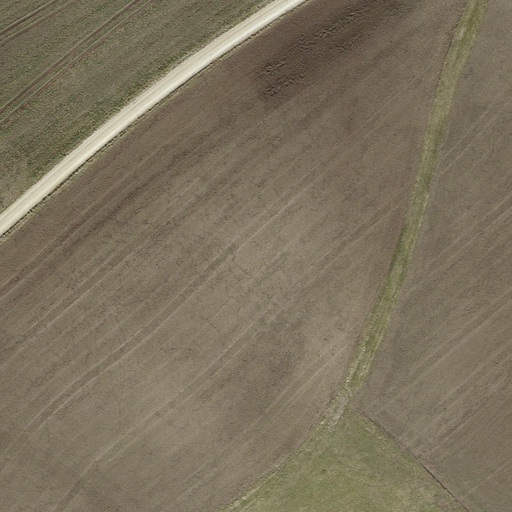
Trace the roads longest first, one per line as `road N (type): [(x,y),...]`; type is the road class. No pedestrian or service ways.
road 1 (track): [(257,511),(360,388),(430,254),(454,79),(487,0)]
road 2 (track): [(0,213),(289,0)]
